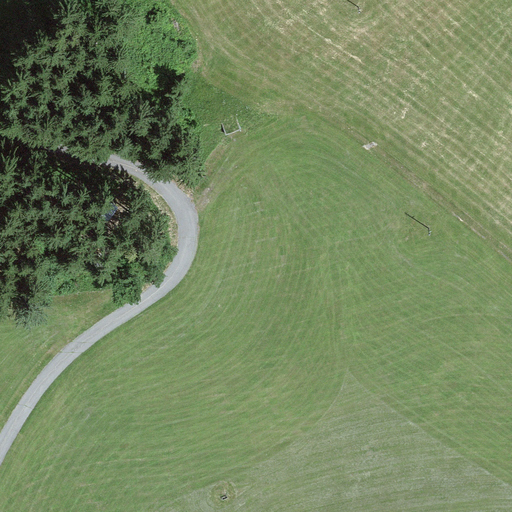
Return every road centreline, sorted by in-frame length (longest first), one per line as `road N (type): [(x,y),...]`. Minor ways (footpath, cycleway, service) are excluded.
road 1 (unclassified): [(0,453),(25,407),(77,346),(183,273),(189,234),(169,186),(101,156),(0,132)]
road 2 (track): [(511,253),(303,95)]
